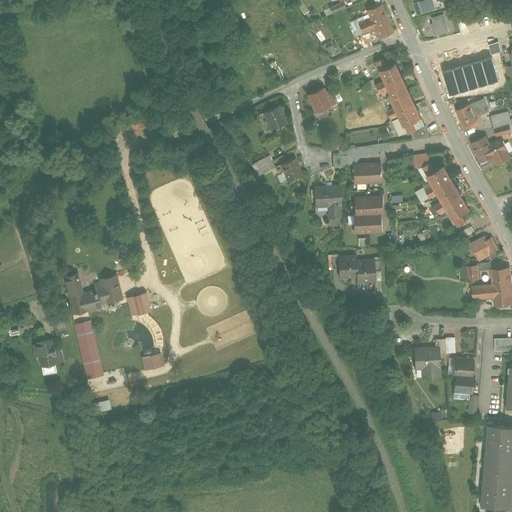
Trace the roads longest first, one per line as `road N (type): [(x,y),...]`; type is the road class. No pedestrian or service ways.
road 1 (residential): [(494,210),(453,140),(418,53)]
road 2 (track): [(168,134),(119,0)]
road 3 (residential): [(290,87),(168,134)]
road 4 (residential): [(407,30),(290,87)]
